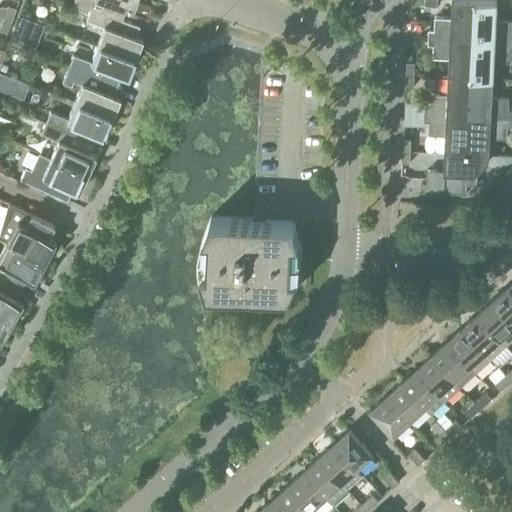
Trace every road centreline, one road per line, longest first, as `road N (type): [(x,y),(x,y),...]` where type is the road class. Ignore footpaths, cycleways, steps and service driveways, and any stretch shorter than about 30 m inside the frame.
road 1 (residential): [(87,226),(171,25),(193,0)]
road 2 (tertiary): [(304,360),(133,511)]
road 3 (tertiary): [(347,243),(350,81),(338,48)]
road 4 (residential): [(0,384),(87,226)]
road 5 (residential): [(386,178),(399,0)]
road 6 (residential): [(339,396),(211,511)]
road 7 (residential): [(440,511),(339,396)]
road 8 (residential): [(341,283),(455,270),(480,253)]
road 9 (residential): [(480,253),(347,243)]
road 10 (tertiary): [(338,48),(321,34),(221,0)]
